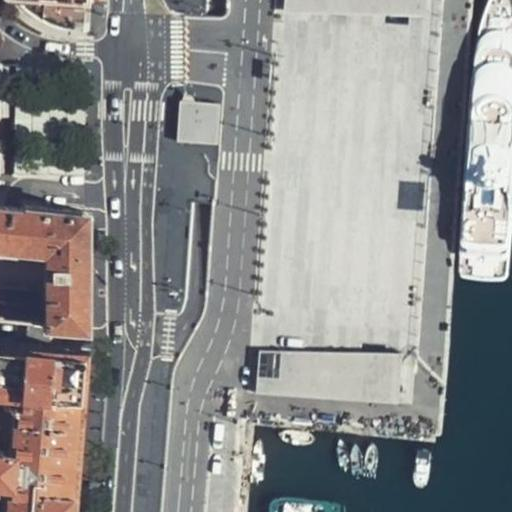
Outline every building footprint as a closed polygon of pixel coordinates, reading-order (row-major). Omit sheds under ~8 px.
[(18,79),(87,79),(87,63),(18,64),(18,79)] [(19,130),(87,130),(87,101),(19,100),(19,130)] [(220,105),(182,103),(180,145),(218,147),(220,105)] [(19,173),(87,173),(87,155),(20,154),(19,173)] [(0,322),(85,331),(86,268),(86,210),(18,204),(18,205),(0,203),(0,322)] [(71,511),(74,477),(84,356),(0,347),(0,511),(71,511)] [(259,353),(258,395),(400,406),(404,358),(259,353)]
